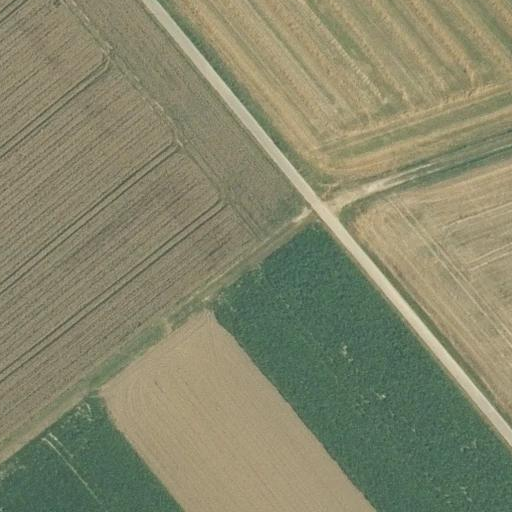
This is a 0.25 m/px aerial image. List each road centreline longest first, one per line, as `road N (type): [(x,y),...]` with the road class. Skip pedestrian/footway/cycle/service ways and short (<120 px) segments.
road 1 (track): [(511,430),(152,0)]
road 2 (track): [(0,468),(330,209)]
road 3 (track): [(511,146),(330,209)]
